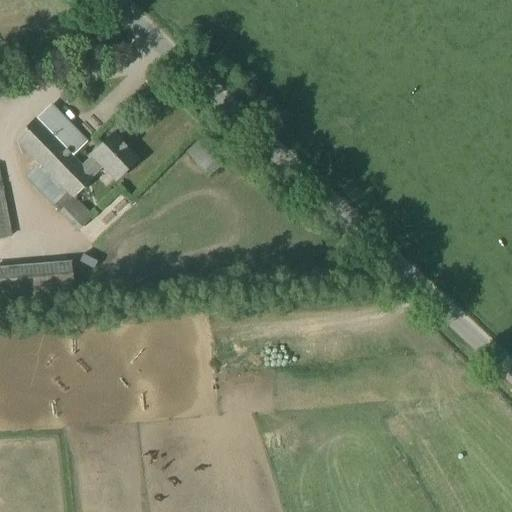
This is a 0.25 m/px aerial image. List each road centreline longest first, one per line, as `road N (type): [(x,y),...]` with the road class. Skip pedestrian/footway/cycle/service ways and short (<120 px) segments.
road 1 (unclassified): [(511,376),(116,0)]
road 2 (unknown): [(169,50),(49,86),(8,118),(3,154),(24,225),(20,240),(0,254)]
